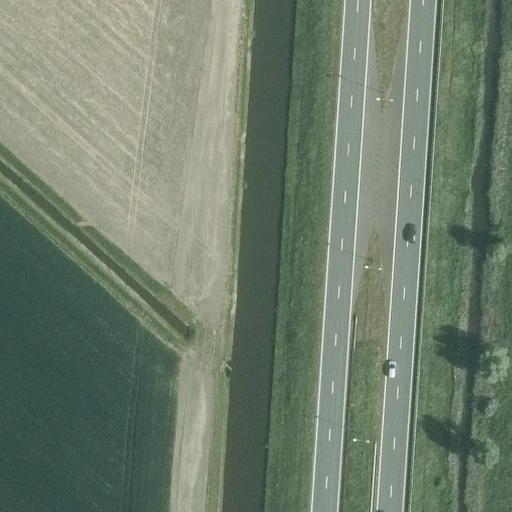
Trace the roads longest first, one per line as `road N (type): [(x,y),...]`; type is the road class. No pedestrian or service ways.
road 1 (trunk): [(389,511),(424,0)]
road 2 (trunk): [(356,0),(323,511)]
